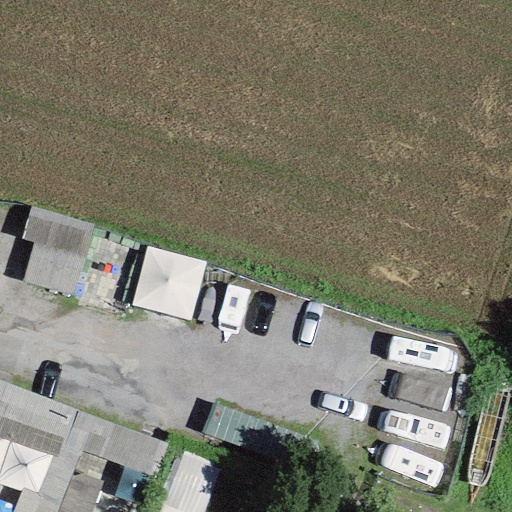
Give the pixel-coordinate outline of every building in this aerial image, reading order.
[(90,288),(97,211),(31,205),(24,282),(90,288)] [(146,239),(136,300),(196,310),(207,249),(146,239)] [(0,383),(0,441),(48,458),(59,462),(78,412),(0,383)] [(167,444),(78,412),(59,462),(48,458),(34,494),(18,488),(8,511),(91,511),(102,484),(97,482),(105,461),(154,479),(167,444)] [(207,511),(214,451),(172,447),(165,511),(207,511)] [(222,511),(287,511),(295,486),(236,469),(222,511)]
